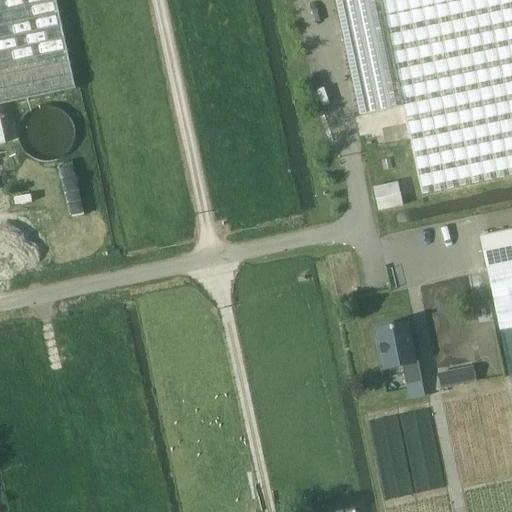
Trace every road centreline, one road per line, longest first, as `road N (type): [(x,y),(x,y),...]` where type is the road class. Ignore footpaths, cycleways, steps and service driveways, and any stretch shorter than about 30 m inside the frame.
road 1 (residential): [(0,306),(363,223),(350,160)]
road 2 (track): [(408,261),(460,511)]
